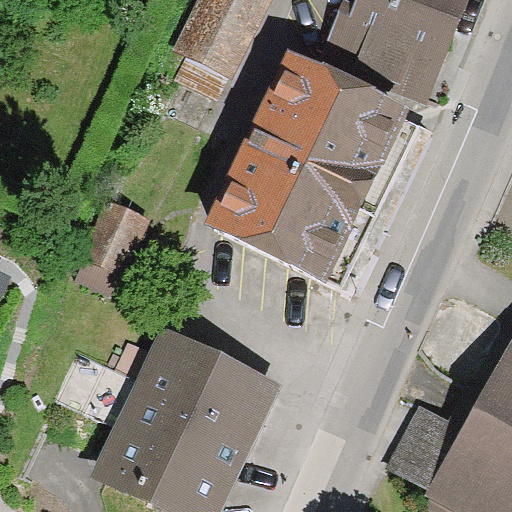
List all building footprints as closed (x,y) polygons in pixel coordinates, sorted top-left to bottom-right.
[(277,0),(202,0),(172,58),(184,64),(173,85),(216,108),(228,86),(231,88),(277,0)] [(488,0),(356,0),(331,63),(445,109),(488,0)] [(360,88),(302,66),(223,232),(277,258),(316,252),(378,116),(360,88)] [(0,324),(15,294),(0,286),(0,324)] [(222,511),(277,401),(162,345),(93,486),(146,511),(222,511)] [(511,511),(511,375),(439,511),(511,511)]
